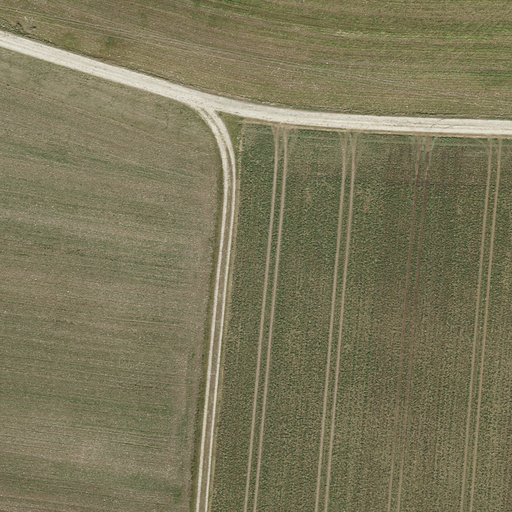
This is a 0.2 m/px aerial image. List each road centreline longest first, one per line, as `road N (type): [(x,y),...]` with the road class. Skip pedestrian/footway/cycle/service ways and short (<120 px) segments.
road 1 (track): [(0,35),(193,98),(294,120),(511,128)]
road 2 (track): [(203,511),(232,172),(218,119),(193,98)]
